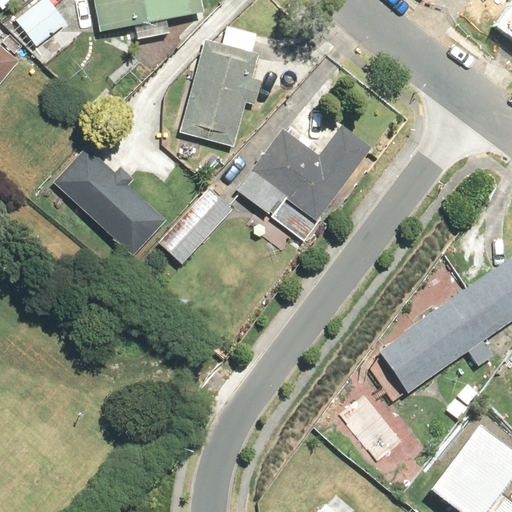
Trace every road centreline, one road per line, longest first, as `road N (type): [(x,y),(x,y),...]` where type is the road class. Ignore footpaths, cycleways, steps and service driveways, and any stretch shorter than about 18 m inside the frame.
road 1 (residential): [(208,511),(229,435),(266,376),(478,106)]
road 2 (residential): [(358,0),(478,106)]
